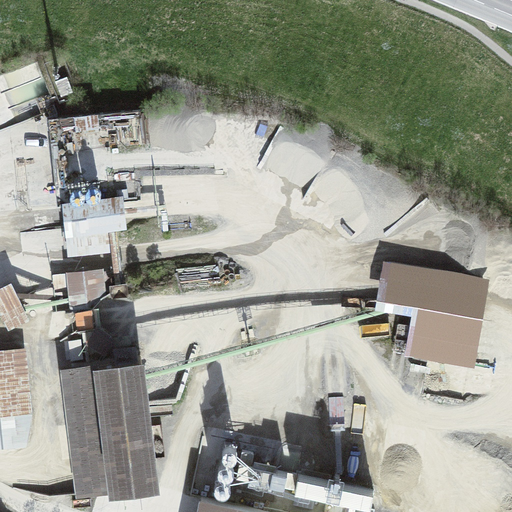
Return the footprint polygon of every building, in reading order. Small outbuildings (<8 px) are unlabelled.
[(72,91),(66,76),(55,80),(61,96),(72,91)] [(145,108),(58,117),(71,247),(106,244),(104,225),(118,224),(116,198),(131,197),(128,174),(113,176),(110,146),(149,142),(145,108)] [(468,361),(483,277),(389,261),(383,299),(420,306),(412,352),(468,361)] [(92,272),(55,276),(56,289),(70,287),(72,308),(96,306),(92,272)] [(9,286),(0,290),(0,306),(0,307),(0,309),(1,309),(9,324),(24,316),(17,302),(38,292),(37,289),(16,300),(9,286)] [(27,411),(21,350),(0,351),(0,444),(21,443),(27,411)] [(139,360),(72,368),(86,492),(154,484),(139,360)] [(265,435),(260,464),(273,467),(279,438),(265,435)] [(296,511),(274,511),(201,496),(197,511),(351,511),(361,464),(359,464),(354,494),(347,493),(353,463),(351,462),(345,492),(324,489),(327,474),(322,473),(319,488),(301,484),(304,469),(299,468),(295,490),(300,491),(296,511)]
